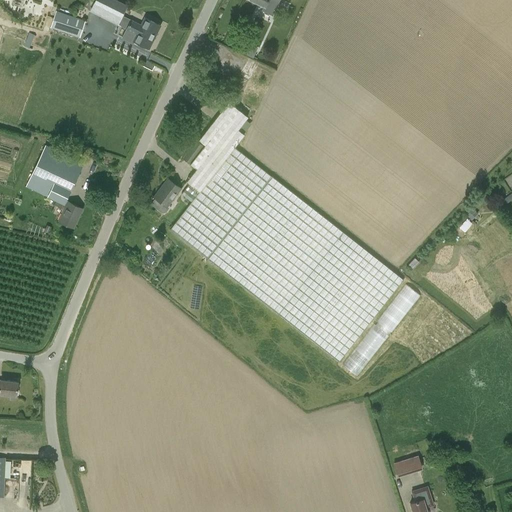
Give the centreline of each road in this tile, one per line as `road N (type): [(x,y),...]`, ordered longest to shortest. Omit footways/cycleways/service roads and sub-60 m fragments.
road 1 (unclassified): [(53,363),(94,253),(210,0)]
road 2 (unclassified): [(70,511),(49,425),(53,363)]
